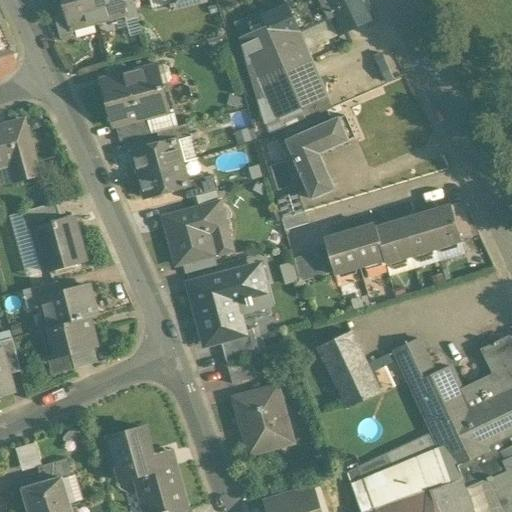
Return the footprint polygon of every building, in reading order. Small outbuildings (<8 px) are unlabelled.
[(98,22),(92,0),(63,0),(72,28),(98,22)] [(121,0),(92,0),(98,22),(126,14),(121,0)] [(210,0),(148,0),(149,4),(160,0),(184,0),(187,12),(211,2),(210,0)] [(301,130),(337,110),(307,31),(295,0),(253,0),(270,36),(246,46),(270,126),(296,116),(301,130)] [(295,0),(307,31),(344,15),(351,31),(385,17),(377,0),(295,0)] [(0,68),(23,62),(26,47),(13,21),(0,25),(0,68)] [(171,63),(157,67),(168,111),(183,107),(171,63)] [(157,67),(102,82),(114,126),(116,125),(147,117),(168,111),(157,67)] [(244,100),(232,96),(229,107),(240,111),(244,100)] [(147,117),(116,125),(121,143),(151,135),(147,117)] [(350,122),(295,144),(314,203),(342,194),(329,161),(360,148),(350,122)] [(34,125),(0,133),(0,173),(16,169),(20,194),(49,185),(34,125)] [(188,125),(157,133),(160,145),(176,140),(176,141),(192,137),(188,125)] [(160,145),(133,152),(140,175),(182,164),(176,141),(176,140),(160,145)] [(182,164),(140,175),(146,198),(184,188),(188,187),(187,183),(182,164)] [(214,176),(187,183),(188,187),(184,188),(188,199),(193,198),(218,191),(214,176)] [(218,191),(193,198),(196,211),(220,204),(222,204),(218,191)] [(308,212),(302,193),(280,199),(286,218),(308,212)] [(196,211),(165,219),(178,265),(185,263),(215,255),(232,250),(220,204),(196,211)] [(452,207),(426,214),(437,249),(462,241),(452,207)] [(437,249),(426,214),(401,222),(412,257),(437,249)] [(84,219),(40,234),(48,282),(97,268),(84,219)] [(412,257),(401,222),(377,230),(386,260),(387,264),(412,257)] [(386,260),(377,230),(376,225),(350,233),(361,267),(386,260)] [(361,267),(350,233),(325,240),(335,275),(361,267)] [(215,255),(185,263),(188,274),(218,266),(215,255)] [(259,267),(191,286),(207,344),(221,340),(244,334),(243,332),(236,306),(248,303),(250,310),(255,309),(254,305),(266,302),(267,304),(269,303),(259,267)] [(99,290),(53,301),(59,327),(101,317),(104,317),(99,290)] [(110,355),(101,317),(59,327),(52,330),(61,367),(110,355)] [(244,334),(221,340),(227,363),(260,354),(253,330),(243,332),(244,334)] [(351,332),(319,347),(348,409),(377,395),(380,394),(351,332)] [(419,339),(395,350),(402,364),(425,353),(419,339)] [(498,342),(494,344),(495,346),(484,351),(495,376),(468,388),(476,405),(511,387),(511,344),(510,339),(499,344),(498,342)] [(11,352),(0,355),(0,405),(21,399),(11,352)] [(440,448),(378,474),(383,485),(454,456),(458,467),(490,452),(488,447),(511,435),(511,387),(476,405),(470,408),(451,366),(435,374),(425,353),(402,364),(434,434),(440,448)] [(252,360),(229,367),(234,385),(257,378),(252,360)] [(278,388),(235,399),(240,417),(242,417),(252,454),(289,445),(278,408),(283,406),(278,388)] [(153,457),(145,428),(109,437),(122,481),(136,477),(145,511),(180,511),(187,510),(187,509),(171,452),(153,457)] [(434,434),(349,475),(352,485),(378,474),(440,448),(434,434)] [(511,435),(488,447),(490,452),(458,467),(466,490),(486,481),(509,470),(511,476),(511,435)] [(35,444),(16,449),(23,471),(42,466),(35,444)] [(473,511),(466,490),(454,456),(383,485),(378,474),(352,485),(361,511),(473,511)] [(67,459),(42,467),(47,481),(41,484),(62,478),(63,479),(72,476),(67,459)] [(511,511),(511,476),(509,470),(486,481),(501,511),(511,511)] [(63,479),(62,478),(41,484),(22,490),(29,511),(53,511),(71,507),(63,479)] [(466,490),(473,511),(501,511),(486,481),(466,490)] [(321,511),(314,490),(266,505),(268,511),(321,511)]
